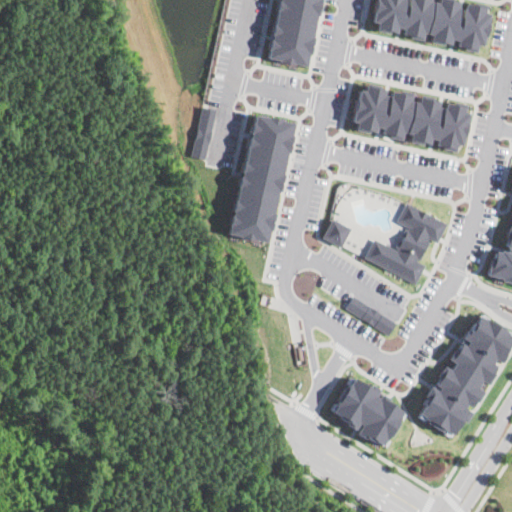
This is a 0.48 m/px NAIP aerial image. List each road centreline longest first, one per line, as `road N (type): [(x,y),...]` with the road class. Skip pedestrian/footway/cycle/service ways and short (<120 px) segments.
road 1 (residential): [(511,309),(453,277),(511,28),(335,48),(286,294),(399,366),(453,277)]
road 2 (residential): [(335,48),(500,85)]
road 3 (residential): [(479,184),(314,148)]
road 4 (residential): [(214,159),(248,0)]
road 5 (residential): [(417,511),(283,429)]
road 6 (residential): [(511,399),(442,511)]
road 7 (residential): [(400,311),(293,248)]
